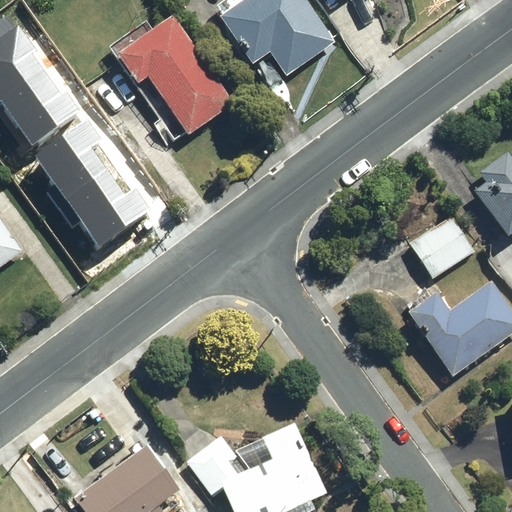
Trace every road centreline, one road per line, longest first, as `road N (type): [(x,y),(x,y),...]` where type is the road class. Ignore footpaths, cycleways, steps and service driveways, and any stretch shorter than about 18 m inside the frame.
road 1 (residential): [(241,228),(443,511)]
road 2 (residential): [(241,228),(511,33)]
road 3 (residential): [(0,412),(241,228)]
